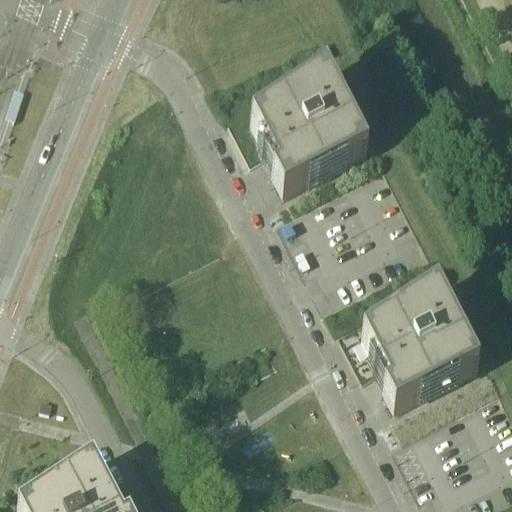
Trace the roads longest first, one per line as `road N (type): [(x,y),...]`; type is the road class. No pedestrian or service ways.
road 1 (residential): [(390,511),(178,98),(158,75),(96,44)]
road 2 (tertiary): [(0,281),(96,44)]
road 3 (residential): [(0,335),(49,357),(67,375),(141,511)]
